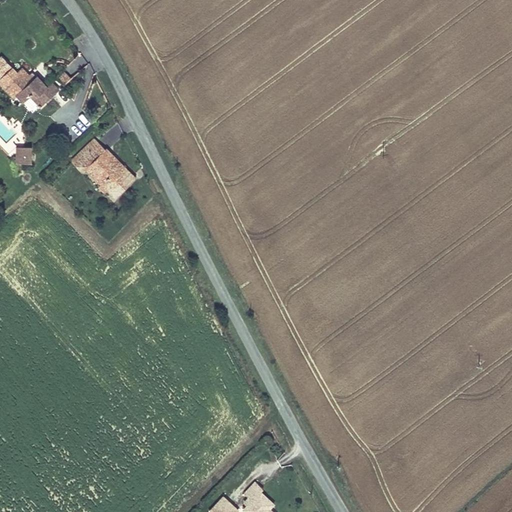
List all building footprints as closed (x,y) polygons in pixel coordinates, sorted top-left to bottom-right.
[(0,85),(6,91),(10,87),(16,94),(24,102),(31,95),(35,91),(46,103),(60,89),(54,82),(49,86),(38,74),(37,76),(32,71),(30,74),(23,67),(18,71),(2,54),(0,56),(0,85)] [(78,58),(67,67),(72,73),(83,64),(78,58)] [(71,78),(65,71),(59,77),(65,84),(71,78)] [(12,97),(16,94),(10,87),(6,91),(12,97)] [(31,95),(42,106),(46,103),(35,91),(31,95)] [(71,161),(82,172),(83,171),(114,201),(137,178),(107,147),(105,149),(94,138),(71,161)] [(31,161),(31,147),(17,147),(17,161),(31,161)] [(275,511),(271,508),(275,503),(262,490),(264,488),(254,480),(244,492),(248,495),(252,499),(247,504),(243,509),(246,511),(275,511)] [(236,511),(239,509),(224,495),(208,511),(209,511),(236,511)] [(247,504),(252,499),(248,495),(243,501),(247,504)]
